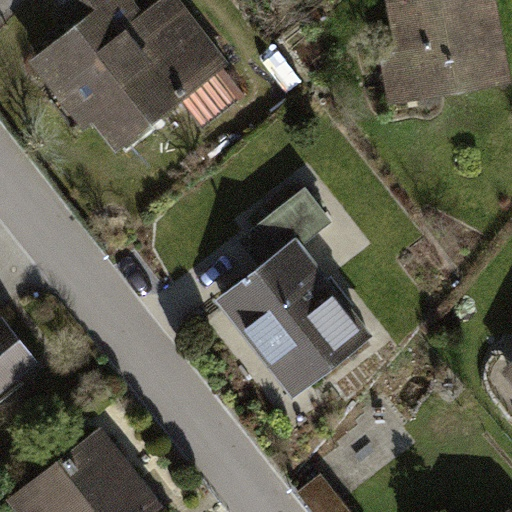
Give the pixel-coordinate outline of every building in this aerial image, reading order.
[(160,0),(145,12),(136,0),(74,0),(68,5),(54,16),(67,33),(31,61),(86,130),(93,124),(116,152),(231,61),(182,0),(160,0)] [(390,0),(387,1),(397,55),(382,57),(392,106),(511,82),(511,74),(497,0),(390,0)] [(238,241),(260,268),(268,263),(298,239),(304,246),(333,225),(307,190),(238,241)] [(376,340),(304,246),(298,239),(268,263),(260,268),(215,303),(292,403),(376,340)] [(0,391),(40,361),(0,310),(0,391)] [(107,423),(8,500),(17,511),(168,511),(174,508),(154,483),(107,423)] [(351,511),(323,475),(300,492),(315,511),(351,511)]
